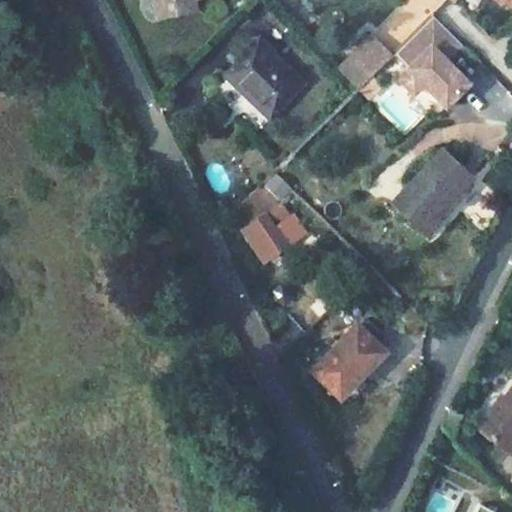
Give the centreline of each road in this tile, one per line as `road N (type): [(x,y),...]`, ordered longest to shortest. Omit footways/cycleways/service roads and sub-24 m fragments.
road 1 (residential): [(95,0),(334,511)]
road 2 (residential): [(373,511),(511,226)]
